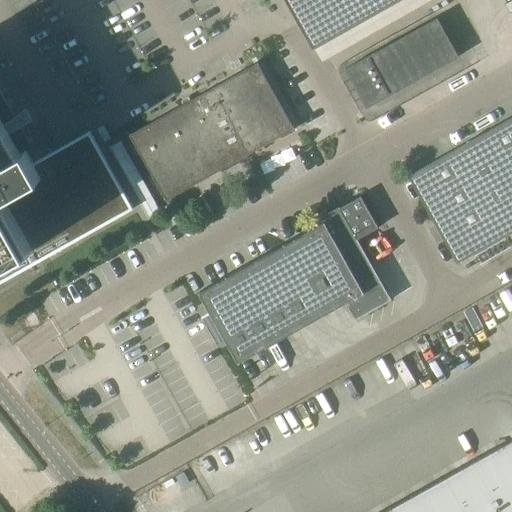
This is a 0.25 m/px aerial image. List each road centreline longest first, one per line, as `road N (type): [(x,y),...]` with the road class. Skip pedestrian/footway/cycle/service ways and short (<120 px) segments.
road 1 (unknown): [(511,377),(300,494)]
road 2 (unclassified): [(0,391),(96,511)]
